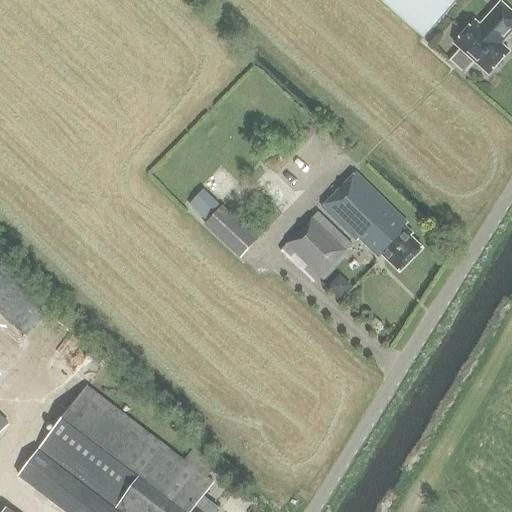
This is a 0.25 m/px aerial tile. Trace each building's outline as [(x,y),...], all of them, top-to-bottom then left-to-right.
[(381,0),(424,38),(456,0),(381,0)] [(454,43),(460,48),(489,73),(509,50),(501,43),(511,29),(511,10),(500,1),(479,25),(474,20),(454,43)] [(233,155),(217,173),(235,190),(252,172),(233,155)] [(401,273),(424,249),(411,238),(414,235),(405,227),(408,224),(395,211),(399,208),(361,171),(321,212),(355,245),(360,240),(380,259),(383,256),(401,273)] [(209,219),(225,203),(210,188),(194,204),(209,219)] [(222,206),(204,226),(240,260),(259,240),(222,206)] [(314,286),(352,248),(318,214),(280,253),(314,286)] [(88,393),(22,483),(59,511),(202,511),(203,511),(196,507),(213,485),(88,393)] [(0,434),(9,425),(0,415),(0,434)]
